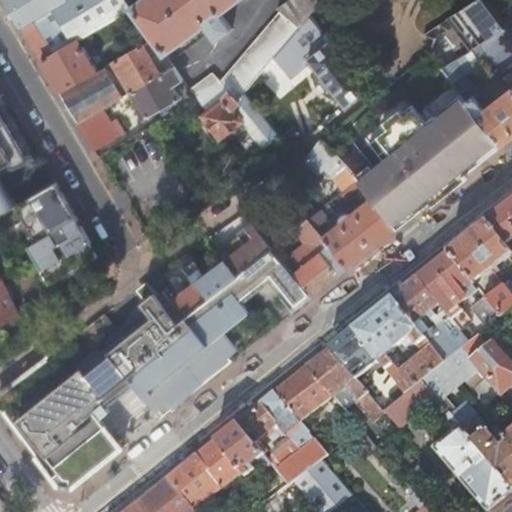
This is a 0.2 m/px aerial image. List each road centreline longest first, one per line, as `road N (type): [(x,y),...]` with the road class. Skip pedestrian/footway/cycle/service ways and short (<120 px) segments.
road 1 (residential): [(87,511),(511,171)]
road 2 (residential): [(140,276),(0,36)]
road 3 (residential): [(140,276),(285,160)]
road 4 (residential): [(0,393),(140,276)]
